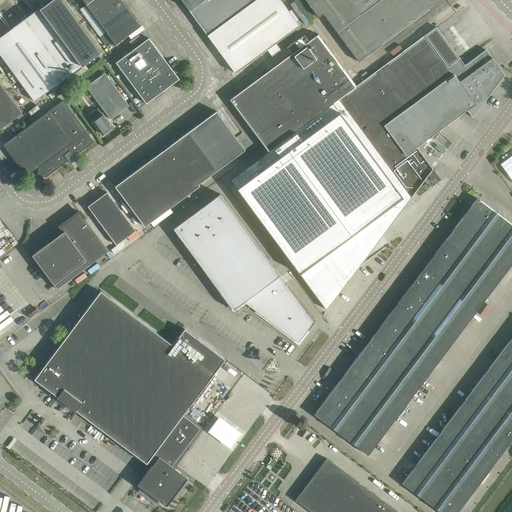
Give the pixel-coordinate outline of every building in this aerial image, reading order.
[(62,0),(51,0),(0,37),(0,53),(7,64),(4,66),(8,71),(11,69),(34,101),(100,52),(62,0)] [(80,0),(85,5),(84,5),(114,46),(142,25),(130,8),(123,0),(80,0)] [(181,0),(207,35),(235,73),(267,49),(272,56),(280,49),(276,43),(300,25),(281,0),(181,0)] [(324,13),(333,25),(368,0),(305,0),(318,16),(324,13)] [(368,0),(333,25),(359,60),(441,0),(368,0)] [(292,54),(229,100),(241,117),(267,151),(232,177),(312,286),(318,294),(359,264),(353,256),(384,233),(433,169),(417,147),(467,110),(472,117),(504,74),(486,49),(465,65),(436,27),(356,86),(356,85),(324,42),(318,34),(309,41),(305,35),(295,42),(295,41),(287,47),(292,54)] [(116,62),(140,95),(146,103),(179,79),(149,38),(116,62)] [(86,86),(105,111),(111,119),(129,105),(105,73),(86,86)] [(0,129),(3,127),(22,113),(2,87),(0,83),(0,129)] [(3,144),(26,176),(39,167),(37,175),(46,176),(69,160),(68,158),(72,155),(73,157),(94,142),(63,100),(3,144)] [(92,120),(103,135),(113,128),(98,108),(88,115),(92,120)] [(197,125),(193,128),(222,167),(225,164),(245,150),(222,119),(216,111),(197,125)] [(170,146),(198,184),(222,167),(193,128),(170,146)] [(134,172),(140,180),(164,212),(199,186),(198,184),(170,146),(134,172)] [(164,212),(140,180),(134,172),(115,186),(145,226),(164,212)] [(88,206),(116,245),(136,231),(107,192),(88,206)] [(220,194),(174,228),(197,261),(194,263),(207,274),(233,310),(244,301),(299,343),(314,321),(220,194)] [(511,224),(477,198),(450,234),(504,275),(511,263),(511,224)] [(64,231),(60,234),(85,268),(109,250),(80,212),(61,226),(64,231)] [(85,268),(60,234),(32,255),(57,289),(85,268)] [(450,234),(422,270),(477,311),(504,275),(450,234)] [(422,270),(395,306),(450,347),(477,311),(422,270)] [(34,379),(147,463),(183,415),(225,359),(185,329),(173,345),(101,291),(34,379)] [(395,306),(368,342),(422,383),(450,347),(395,306)] [(511,337),(499,355),(511,364),(511,337)] [(368,342),(341,378),(395,419),(422,383),(368,342)] [(511,364),(499,355),(475,387),(511,415),(511,364)] [(395,419),(341,378),(314,414),(368,455),(395,419)] [(511,415),(475,387),(450,419),(500,456),(511,439),(511,415)] [(200,428),(183,415),(147,463),(151,466),(138,484),(167,506),(188,478),(172,466),(200,428)] [(450,419),(426,451),(476,488),(500,456),(450,419)] [(457,511),(476,488),(426,451),(402,483),(440,511),(457,511)] [(295,500),(311,511),(398,511),(327,458),(295,500)]
